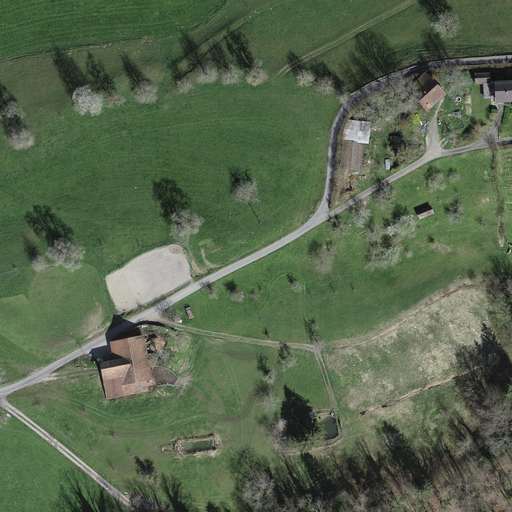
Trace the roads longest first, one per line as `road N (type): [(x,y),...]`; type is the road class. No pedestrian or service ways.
road 1 (unclassified): [(511,59),(439,64),(359,93),(333,137),(323,208),(308,225),(0,394)]
road 2 (track): [(149,314),(218,336),(315,348),(365,339),(471,279),(511,277)]
road 3 (track): [(153,511),(121,499),(0,400)]
